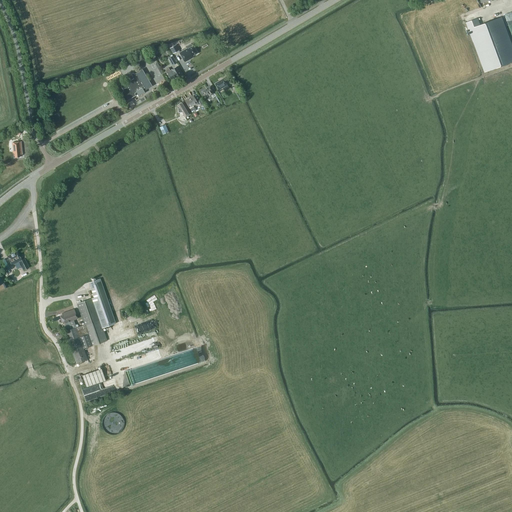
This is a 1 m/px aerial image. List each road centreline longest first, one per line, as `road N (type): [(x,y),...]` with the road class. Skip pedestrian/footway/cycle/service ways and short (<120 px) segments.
road 1 (secondary): [(51,166),(334,0)]
road 2 (unclassified): [(81,511),(73,476),(80,407),(41,318),(32,199)]
road 3 (unclassified): [(51,166),(30,119),(0,1)]
